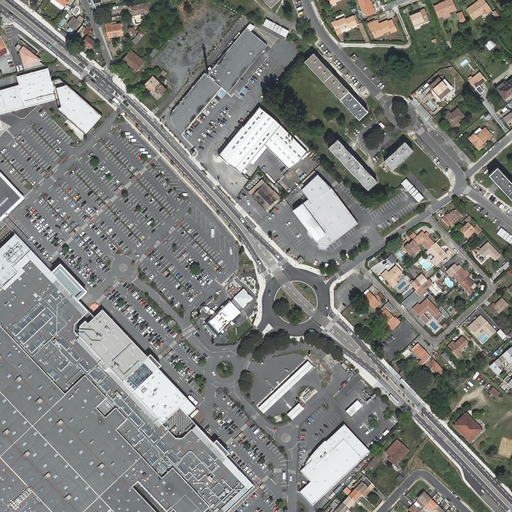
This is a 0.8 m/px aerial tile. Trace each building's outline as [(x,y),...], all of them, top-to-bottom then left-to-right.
[(358,0),(363,12),(366,11),(368,15),(374,12),(372,8),(373,8),(371,3),(370,1),(369,0),(358,0)] [(441,16),(447,13),(447,12),(454,9),(449,0),(445,0),(441,2),(440,4),(438,5),(438,4),(432,6),(436,15),(440,13),(441,15),(441,16)] [(471,7),(470,5),(465,10),(472,19),(483,11),(485,13),(489,11),(481,0),(476,0),(477,1),(472,4),(473,6),(471,7)] [(148,11),(145,2),(127,6),(129,16),(148,11)] [(419,12),(408,16),(412,25),(427,20),(423,9),(419,11),(419,12)] [(459,24),(464,22),(461,12),(455,15),(459,24)] [(348,28),(357,24),(353,15),(345,19),(344,17),(336,21),(335,20),(331,22),(334,29),(338,28),(339,30),(344,28),(345,29),(346,28),(346,27),(348,26),(348,28)] [(74,16),(68,24),(71,27),(68,31),(73,34),(82,21),(74,16)] [(58,23),(61,26),(66,20),(63,17),(58,23)] [(265,17),(262,24),(285,36),(288,30),(265,17)] [(376,36),(383,33),(390,29),(391,31),(396,29),(392,19),(387,21),(387,20),(378,24),(377,20),(368,24),(370,28),(372,27),(376,36)] [(111,23),(106,24),(108,38),(122,35),(120,24),(113,25),(112,23),(111,24),(111,23)] [(63,39),(66,35),(56,26),(53,30),(63,39)] [(76,36),(79,38),(87,28),(84,26),(76,36)] [(209,71),(206,75),(203,73),(172,111),(170,114),(170,117),(170,119),(170,122),(171,123),(172,126),(180,134),(218,88),(219,87),(223,90),(228,84),(231,87),(237,80),(266,45),(249,31),(245,27),(211,69),(208,67),(206,69),(209,71)] [(136,35),(133,40),(137,43),(142,36),(138,33),(136,35)] [(91,48),(95,42),(88,36),(82,43),(85,46),(87,45),(91,48)] [(490,49),(496,45),(491,39),(486,44),(490,49)] [(154,47),(158,50),(163,44),(159,40),(154,47)] [(33,63),(38,55),(22,42),(16,50),(33,63)] [(153,56),(158,50),(154,47),(149,53),(153,56)] [(127,62),(131,65),(138,56),(131,50),(122,61),(125,64),(127,62)] [(313,53),(304,61),(359,121),(368,113),(360,104),(362,103),(356,97),(354,99),(343,87),(345,85),(339,79),(338,81),(326,67),(327,66),(322,60),(320,61),(313,53)] [(134,68),(132,70),(136,73),(145,61),(138,56),(131,65),(134,68)] [(47,69),(17,77),(20,85),(23,97),(53,89),(50,80),(47,69)] [(476,88),(486,80),(480,72),(470,80),(476,88)] [(144,85),(149,91),(159,81),(153,75),(144,85)] [(53,89),(23,97),(24,103),(54,94),(58,109),(62,108),(56,88),(68,85),(59,77),(50,80),(53,89)] [(511,77),(497,88),(503,98),(511,91),(511,77)] [(434,89),(442,98),(450,90),(439,78),(430,86),(433,90),(434,89)] [(219,87),(218,88),(229,97),(241,83),(237,80),(231,87),(228,84),(223,90),(219,87)] [(167,89),(159,81),(149,91),(158,99),(167,89)] [(23,97),(20,85),(0,91),(0,127),(1,125),(0,119),(0,115),(21,109),(24,103),(23,97)] [(56,88),(62,108),(58,109),(59,111),(86,135),(102,117),(68,85),(56,88)] [(441,99),(442,98),(434,89),(433,90),(441,99)] [(271,152),(286,131),(280,125),(275,119),(258,107),(219,157),(241,174),(245,168),(239,164),(244,157),(247,159),(261,142),(271,152)] [(457,120),(458,121),(465,116),(458,107),(451,113),(448,110),(443,115),(452,125),(457,120)] [(500,114),(509,125),(511,122),(511,112),(510,111),(508,108),(500,114)] [(482,143),(483,143),(489,138),(492,135),(485,127),(476,135),(474,133),(469,138),(480,149),(484,146),(482,145),(481,144),(482,143)] [(306,152),(286,131),(271,152),(287,169),(306,152)] [(338,140),(329,148),(367,190),(376,182),(369,174),(370,172),(365,167),(364,168),(350,154),(352,152),(346,146),(344,148),(338,140)] [(391,170),(411,151),(403,142),(395,149),(394,148),(389,152),(390,154),(383,161),(391,170)] [(506,189),(511,184),(496,167),(489,174),(495,181),(496,179),(506,189)] [(358,223),(357,222),(352,215),(331,188),(317,174),(301,190),(308,199),(293,211),(299,219),(317,241),(320,245),(328,246),(334,241),(351,228),(358,223)] [(511,194),(511,184),(506,189),(496,179),(495,181),(489,174),(488,175),(511,200),(511,195),(511,194)] [(0,219),(22,198),(0,175),(0,219)] [(276,201),(267,192),(271,188),(262,180),(249,192),(253,196),(252,197),(266,210),(276,201)] [(411,195),(418,203),(423,198),(407,181),(402,186),(411,195)] [(452,224),(461,215),(455,210),(446,218),(445,217),(442,219),(447,224),(449,222),(452,224)] [(468,223),(460,230),(467,238),(475,230),(478,234),(482,230),(477,225),(474,229),(468,223)] [(511,235),(501,228),(497,233),(511,244),(511,235)] [(428,250),(433,245),(427,238),(429,236),(426,233),(424,235),(421,238),(419,235),(416,238),(421,243),(428,250)] [(14,235),(0,248),(0,286),(2,289),(18,274),(13,269),(28,255),(32,255),(14,235)] [(418,247),(421,243),(416,238),(408,245),(408,244),(405,247),(413,256),(420,249),(418,247)] [(495,260),(499,256),(487,243),(477,252),(476,250),(474,253),(478,257),(476,259),(482,264),(485,260),(483,258),(488,253),(495,260)] [(435,258),(439,262),(442,259),(440,257),(445,253),(442,250),(440,252),(433,245),(428,250),(435,258)] [(391,253),(386,259),(392,264),(397,259),(391,253)] [(154,511),(132,488),(137,482),(166,511),(171,511),(173,511),(174,511),(225,511),(250,489),(250,485),(219,452),(220,451),(219,448),(218,445),(215,441),(213,439),(210,437),(207,436),(205,435),(199,429),(193,428),(182,439),(176,438),(163,425),(180,409),(188,401),(152,363),(104,313),(88,328),(85,325),(79,330),(79,337),(74,332),(75,325),(85,315),(85,309),(73,296),(72,293),(72,290),(70,287),(68,284),(67,283),(65,282),(62,280),(59,279),(57,279),(56,280),(32,255),(28,255),(13,269),(18,274),(2,289),(0,286),(0,511),(154,511)] [(506,272),(511,268),(508,262),(502,266),(506,272)] [(389,279),(392,281),(401,273),(396,267),(386,275),(385,274),(382,276),(387,281),(389,279)] [(449,272),(459,284),(465,279),(461,274),(463,272),(458,267),(456,269),(454,267),(449,272)] [(424,289),(431,282),(428,279),(421,286),(424,289)] [(459,284),(470,296),(474,293),(472,291),(477,287),(474,284),(472,286),(465,279),(459,284)] [(243,290),(235,299),(243,307),(252,299),(243,290)] [(365,292),(361,296),(363,299),(364,298),(374,309),(379,303),(369,293),(368,294),(365,292)] [(508,305),(502,299),(493,308),(491,307),(488,309),(493,314),(495,311),(498,315),(499,313),(508,305)] [(417,314),(420,317),(428,310),(434,316),(438,312),(427,300),(417,308),(416,307),(413,309),(418,314),(417,314)] [(218,335),(241,313),(229,301),(206,323),(207,324),(204,327),(210,333),(210,334),(212,336),(213,334),(214,336),(217,334),(218,335)] [(387,302),(384,305),(390,312),(394,309),(387,302)] [(389,327),(392,330),(397,325),(399,324),(398,323),(394,319),(386,311),(381,316),(387,323),(390,326),(389,327)] [(478,333),(487,324),(482,318),(473,327),(471,325),(469,328),(473,333),(476,330),(478,333)] [(467,343),(462,337),(453,346),(451,344),(449,346),(453,351),(456,349),(458,352),(467,343)] [(421,361),(424,364),(431,357),(418,344),(412,349),(422,359),(422,360),(421,361)] [(511,345),(490,366),(497,375),(502,371),(498,367),(506,360),(510,363),(511,361),(511,345)] [(406,358),(411,352),(406,348),(401,353),(406,358)] [(456,349),(453,351),(452,352),(458,358),(461,355),(458,352),(456,349)] [(447,362),(450,359),(444,352),(441,356),(447,362)] [(431,357),(424,364),(426,366),(427,365),(437,376),(443,370),(431,357)] [(258,408),(263,414),(313,367),(308,362),(258,408)] [(507,376),(503,380),(511,387),(511,378),(511,379),(507,376)] [(499,394),(492,388),(489,392),(496,398),(499,394)] [(346,412),(351,417),(367,402),(362,397),(346,412)] [(195,409),(188,401),(180,409),(187,416),(195,409)] [(299,404),(287,415),(292,420),(304,409),(299,404)] [(473,440),(482,431),(466,413),(452,425),(469,443),(471,444),(474,441),(473,440)] [(368,451),(344,425),(325,443),(320,448),(321,449),(313,456),(312,460),(300,471),(310,482),(300,492),(313,506),(352,468),(370,453),(368,451)] [(398,463),(409,451),(397,440),(386,452),(390,456),(393,459),(397,463),(398,463)] [(372,468),(382,458),(378,455),(363,472),(364,473),(371,466),(372,468)] [(388,459),(395,465),(397,463),(393,459),(390,456),(388,459)] [(364,497),(374,486),(364,475),(359,480),(362,482),(355,489),(362,495),(364,497)] [(340,485),(334,491),(336,493),(342,487),(340,485)] [(355,502),(362,495),(355,489),(349,496),(355,502)] [(425,506),(431,500),(432,499),(429,495),(428,497),(424,493),(416,502),(423,508),(425,506)] [(322,508),(329,501),(324,496),(317,503),(322,508)] [(349,510),(355,502),(349,496),(342,504),(349,510)] [(425,511),(433,511),(438,506),(431,500),(425,506),(423,508),(422,509),(425,511)]
